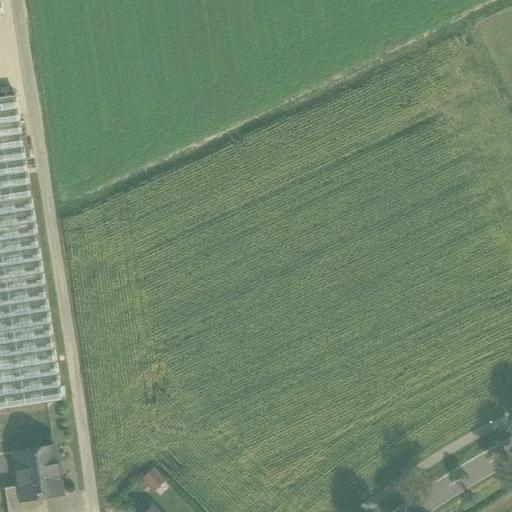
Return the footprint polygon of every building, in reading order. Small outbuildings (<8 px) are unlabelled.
[(0,4),(0,202),(30,198),(14,97),(0,99),(0,17),(2,17),(0,4)] [(30,198),(0,202),(0,411),(61,402),(30,198)] [(53,448),(13,454),(19,487),(21,502),(44,498),(60,495),(53,448)] [(154,467),(139,479),(150,492),(164,480),(154,467)] [(45,511),(44,498),(21,502),(19,487),(4,489),(7,511),(45,511)]
